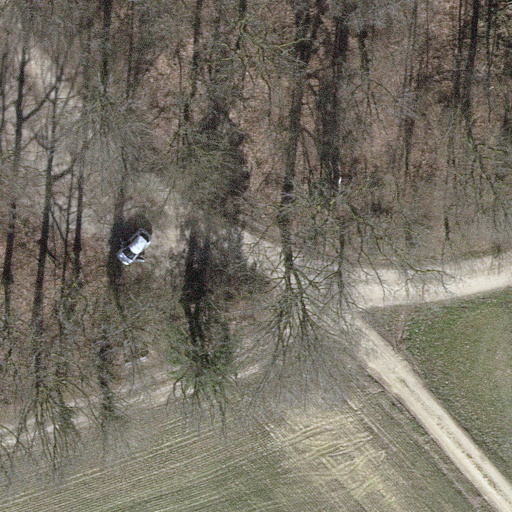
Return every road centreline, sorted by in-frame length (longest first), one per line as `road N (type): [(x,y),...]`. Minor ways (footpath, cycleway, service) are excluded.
road 1 (track): [(0,423),(311,298),(511,497)]
road 2 (track): [(511,251),(311,298),(227,232),(48,0)]
